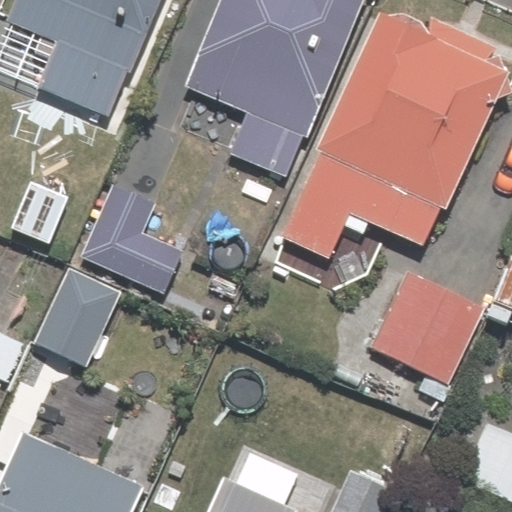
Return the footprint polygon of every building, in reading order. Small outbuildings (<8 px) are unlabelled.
[(23,0),(0,55),(0,76),(111,124),(131,76),(134,77),(167,0),(23,0)] [(227,0),(187,94),(249,120),(232,160),(289,185),(308,142),(312,144),(373,0),(227,0)] [(390,25),(385,23),(321,160),(325,162),(285,245),(334,267),(350,232),(367,241),(373,230),(428,255),(446,218),(452,221),(506,107),(511,104),(511,81),(510,81),(506,64),(493,67),(499,54),(438,26),(432,38),(428,31),(409,22),(390,25)] [(159,209),(116,190),(83,263),(168,301),(187,257),(145,238),(159,209)] [(127,298),(74,274),(37,349),(91,376),(127,298)] [(490,314),(411,276),(374,353),(429,379),(422,395),(446,406),(490,314)] [(511,291),(496,329),(511,335),(511,291)] [(30,349),(3,337),(0,344),(0,383),(12,389),(30,349)] [(511,507),(511,438),(488,429),(464,487),(511,507)] [(141,511),(150,495),(26,438),(0,497),(0,511),(141,511)] [(397,511),(404,499),(353,475),(335,511),(397,511)] [(288,511),(228,485),(216,511),(288,511)]
